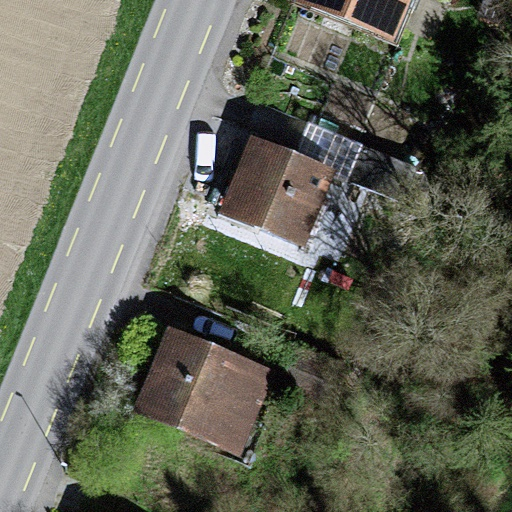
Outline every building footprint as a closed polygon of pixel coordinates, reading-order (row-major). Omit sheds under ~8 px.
[(296,0),(289,17),(398,49),(420,0),(296,0)] [(341,178),(252,142),(220,223),(308,260),(341,178)] [(369,158),(357,187),(402,206),(415,177),(369,158)] [(282,374),(167,334),(137,415),(251,457),(282,374)] [(368,377),(292,346),(282,374),(275,392),(348,420),(368,377)]
